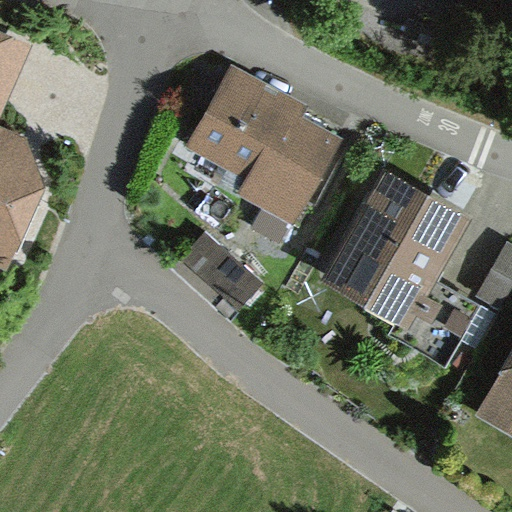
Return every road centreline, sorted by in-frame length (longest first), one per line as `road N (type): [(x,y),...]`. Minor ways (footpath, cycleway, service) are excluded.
road 1 (residential): [(163,10),(84,241),(39,330),(0,379)]
road 2 (residential): [(163,10),(237,31),(389,111),(511,158)]
